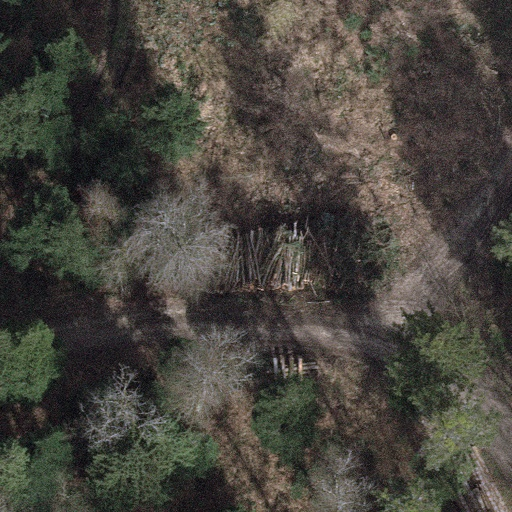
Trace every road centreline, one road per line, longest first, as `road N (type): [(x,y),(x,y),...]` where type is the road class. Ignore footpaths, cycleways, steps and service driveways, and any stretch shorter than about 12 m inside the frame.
road 1 (track): [(511,466),(469,409),(381,339),(334,325),(192,319),(0,343)]
road 2 (track): [(381,339),(511,148)]
